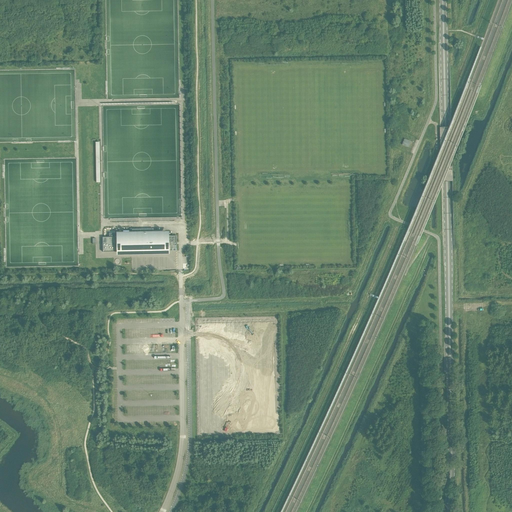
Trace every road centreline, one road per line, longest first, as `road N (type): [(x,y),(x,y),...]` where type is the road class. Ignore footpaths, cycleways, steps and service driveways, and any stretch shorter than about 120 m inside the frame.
road 1 (primary): [(447,511),(442,0)]
road 2 (unclassified): [(163,511),(182,447),(180,273)]
